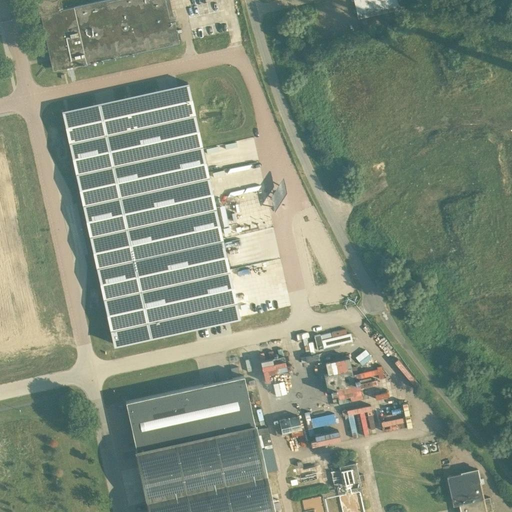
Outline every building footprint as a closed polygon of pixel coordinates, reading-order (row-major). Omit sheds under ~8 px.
[(35,0),(38,11),(62,5),(60,0),(35,0)] [(101,0),(62,9),(62,5),(38,11),(38,14),(40,14),(52,70),(179,43),(169,0),(101,0)] [(353,0),(357,18),(399,9),(397,1),(399,0),(353,0)] [(62,110),(61,110),(113,343),(237,317),(187,82),(186,82),(187,86),(156,93),(156,89),(155,89),(156,93),(125,99),(125,96),(124,96),(125,100),(94,106),(93,103),(92,103),(93,106),(63,113),(62,110)] [(281,355),(257,358),(260,379),(291,374),(289,363),(282,364),(281,355)] [(352,369),(324,374),(327,390),(355,384),(352,369)] [(125,400),(135,450),(134,450),(145,499),(147,511),(273,511),(265,473),(254,424),(243,374),(125,400)] [(371,380),(361,382),(362,391),(372,390),(371,380)] [(274,394),(284,392),(283,381),(273,382),(274,394)] [(401,409),(342,420),(343,426),(356,424),(357,429),(371,426),(380,424),(381,429),(404,425),(401,409)] [(298,416),(279,420),(281,433),(301,429),(298,416)] [(312,444),(337,439),(335,428),(309,433),(312,444)] [(355,462),(339,466),(343,484),(364,480),(363,474),(358,475),(355,462)] [(493,511),(490,497),(484,498),(478,469),(447,476),(454,505),(460,504),(461,511),(493,511)] [(326,511),(323,495),(302,498),(304,511),(326,511)]
